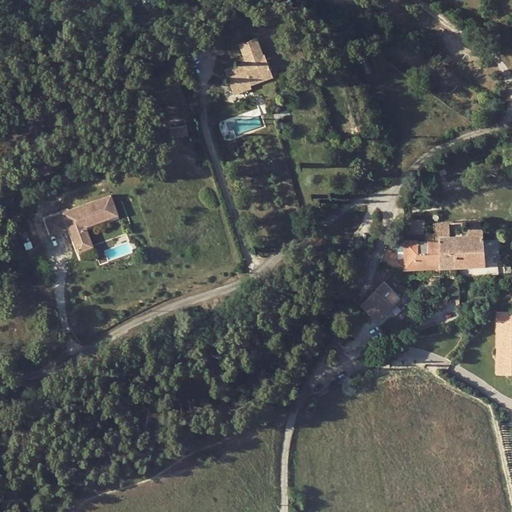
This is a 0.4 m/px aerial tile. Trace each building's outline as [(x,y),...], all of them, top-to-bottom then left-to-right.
[(231,86),(248,80),(249,84),(272,75),(264,54),(262,55),(255,38),(240,43),(246,61),(224,69),(231,86)] [(248,80),(231,86),(234,94),(250,87),(249,84),(248,80)] [(187,134),(186,125),(169,128),(170,137),(187,134)] [(84,230),(108,221),(107,217),(115,214),(110,199),(59,217),(44,222),(49,236),(64,231),(63,229),(61,223),(65,222),(67,228),(73,246),(85,242),(81,230),(84,230)] [(411,232),(425,232),(425,218),(411,218),(411,232)] [(470,265),(486,265),(483,234),(483,220),(467,221),(468,235),(470,265)] [(435,241),(440,241),(440,236),(450,236),(449,222),(433,224),(435,241)] [(85,242),(73,246),(76,253),(90,248),(88,241),(84,230),(81,230),(85,242)] [(468,235),(454,236),(457,266),(470,265),(468,235)] [(440,236),(440,241),(440,267),(457,266),(454,236),(450,236),(440,236)] [(405,268),(440,267),(440,241),(435,241),(399,239),(396,250),(405,252),(405,268)] [(384,281),(361,306),(377,321),(401,298),(384,281)] [(511,310),(497,310),(496,374),(511,374),(511,310)] [(356,324),(352,322),(346,334),(351,337),(356,324)] [(355,339),(361,326),(356,324),(351,337),(355,339)]
